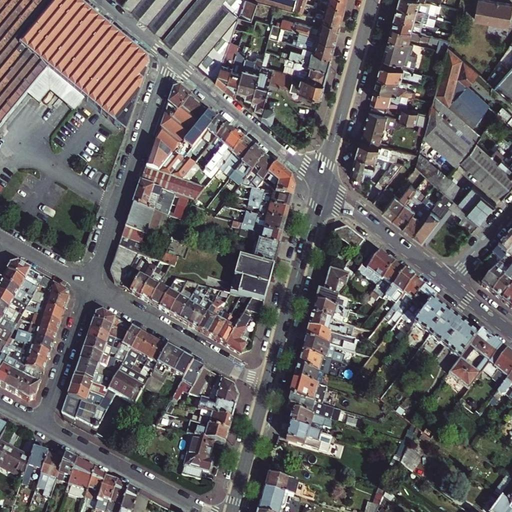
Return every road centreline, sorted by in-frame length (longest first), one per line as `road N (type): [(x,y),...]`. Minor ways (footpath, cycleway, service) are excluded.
road 1 (residential): [(170,63),(90,288)]
road 2 (residential): [(264,386),(321,185)]
road 3 (residential): [(264,386),(90,288)]
road 4 (residential): [(321,185),(170,63)]
road 5 (residential): [(321,185),(372,0)]
road 6 (residential): [(43,426),(201,511)]
road 7 (residential): [(446,281),(321,185)]
road 8 (residential): [(90,288),(43,426)]
road 9 (residential): [(232,511),(264,386)]
